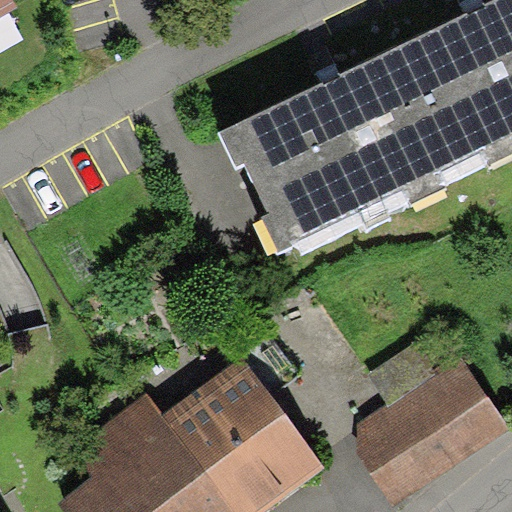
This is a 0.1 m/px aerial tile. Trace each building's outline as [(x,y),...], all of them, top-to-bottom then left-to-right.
[(0,0),(0,21),(11,15),(2,0),(0,0)] [(347,84),(225,144),(239,171),(248,166),(274,219),(258,227),(276,266),(511,149),(511,2),(472,23),(347,84)] [(416,345),(370,376),(390,404),(361,425),(361,454),(396,506),(509,430),(460,357),(436,374),(416,345)] [(243,360),(164,417),(233,511),(272,511),(325,474),(243,360)] [(61,505),(66,511),(233,511),(164,417),(147,394),(72,449),(95,480),(61,505)]
